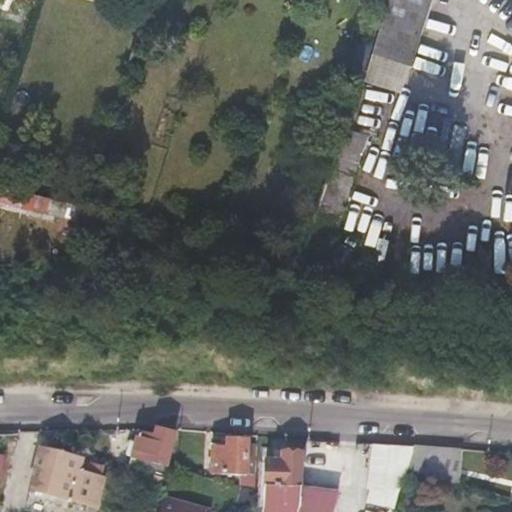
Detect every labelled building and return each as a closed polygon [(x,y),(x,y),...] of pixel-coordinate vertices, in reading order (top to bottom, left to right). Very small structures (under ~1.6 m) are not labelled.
[(386,0),(370,52),(375,54),(401,63),(411,66),(431,0),(386,0)] [(343,184),(364,137),(346,129),(325,177),(343,184)] [(460,130),(453,164),(480,170),(487,136),(460,130)] [(0,185),(0,201),(32,211),(37,195),(0,185)] [(140,436),(131,463),(162,471),(173,433),(159,429),(158,429),(154,440),(140,436)] [(207,449),(205,471),(235,471),(240,472),(241,441),(222,439),(221,449),(207,449)] [(457,448),(410,445),(404,472),(450,483),(457,448)] [(78,471),(80,458),(40,450),(31,493),(97,504),(102,475),(78,471)] [(325,511),(331,490),(295,486),(297,454),(279,452),(278,460),(264,460),(260,511),(325,511)] [(242,484),(252,486),(253,475),(235,473),(235,482),(242,484)] [(238,498),(248,501),(252,486),(242,484),(238,498)] [(208,511),(210,508),(160,494),(155,511),(208,511)]
